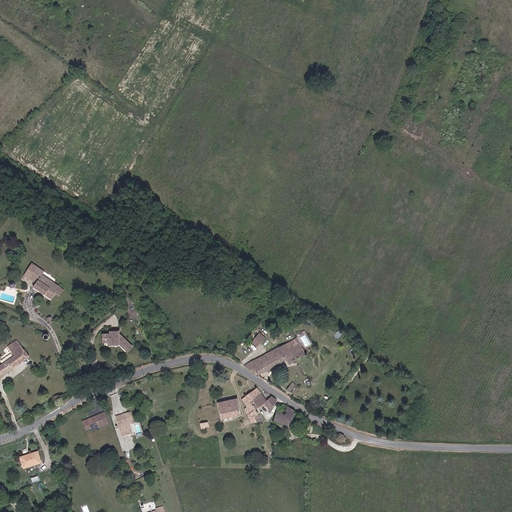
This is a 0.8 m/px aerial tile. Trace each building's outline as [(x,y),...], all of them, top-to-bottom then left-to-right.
[(31,275),(35,268),(30,266),(26,272),(31,275)] [(40,272),(35,268),(31,275),(30,276),(35,280),(40,272)] [(53,287),(58,281),(41,271),(40,272),(35,280),(33,283),(54,294),(57,290),(53,287)] [(13,281),(11,280),(9,280),(7,281),(6,283),(6,284),(6,286),(7,287),(8,288),(10,288),(12,287),(13,286),(14,284),(14,283),(13,281)] [(64,285),(58,281),(53,287),(57,290),(59,291),(64,285)] [(113,338),(113,341),(117,341),(119,339),(127,348),(133,343),(121,330),(119,329),(118,327),(110,327),(110,330),(102,330),(103,338),(109,338),(113,338)] [(254,327),(251,330),(258,336),(262,332),(254,327)] [(258,336),(251,330),(248,333),(247,332),(245,333),(254,341),(258,336)] [(288,337),(239,357),(246,362),(251,359),(256,367),(285,353),(289,357),(292,356),(294,358),(297,356),(296,354),(305,350),(294,332),(287,334),(288,337)] [(16,339),(9,343),(11,345),(8,347),(14,357),(1,365),(0,364),(0,375),(28,358),(16,339)] [(292,376),(283,384),(286,386),(294,378),(292,376)] [(256,400),(261,395),(249,388),(242,396),(249,413),(253,411),(255,413),(261,410),(260,406),(259,405),(256,400)] [(268,394),(261,395),(256,400),(259,405),(260,406),(263,403),(270,407),(274,399),(268,394)] [(238,398),(216,403),(220,418),(241,413),(238,398)] [(296,419),(297,409),(284,402),(282,411),(273,409),(272,416),(296,419)] [(133,417),(129,406),(116,410),(123,430),(132,427),(130,418),(133,417)] [(100,407),(81,413),(83,422),(88,420),(87,417),(95,415),(96,420),(104,418),(100,407)] [(19,460),(23,471),(41,464),(36,453),(19,460)]
